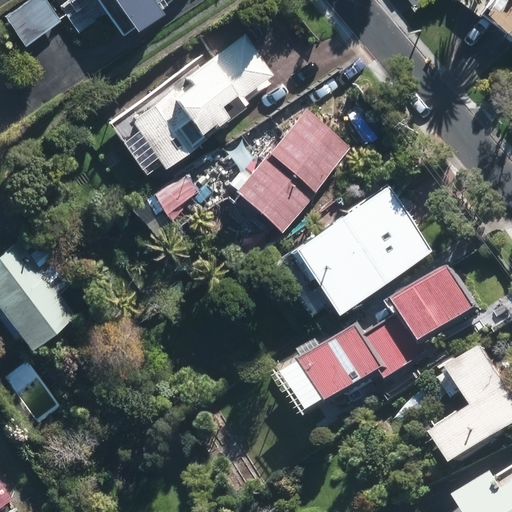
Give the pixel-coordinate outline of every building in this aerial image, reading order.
[(42,0),(31,0),(6,18),(25,45),(58,22),(42,0)] [(99,0),(123,34),(173,0),(99,0)] [(273,79),(245,40),(191,79),(197,87),(176,102),(201,136),(223,121),(214,108),(235,93),(241,101),(273,79)] [(305,117),(240,198),(279,229),(344,148),(305,117)] [(183,181),(158,198),(176,224),(201,206),(183,181)] [(383,197),(289,257),(326,314),(420,253),(383,197)] [(15,246),(0,257),(0,306),(32,348),(70,319),(53,296),(68,284),(33,238),(18,250),(15,246)] [(366,333),(309,369),(334,408),(386,374),(391,382),(441,350),(436,343),(485,312),(460,273),(410,305),(420,320),(375,348),(366,333)] [(46,421),(63,410),(26,353),(0,369),(0,407),(26,447),(52,430),(46,421)] [(492,416),(454,441),(469,463),(511,435),(511,389),(492,359),(465,376),(492,416)] [(511,511),(511,478),(473,504),(478,511),(511,511)] [(10,511),(0,497),(0,511),(10,511)]
